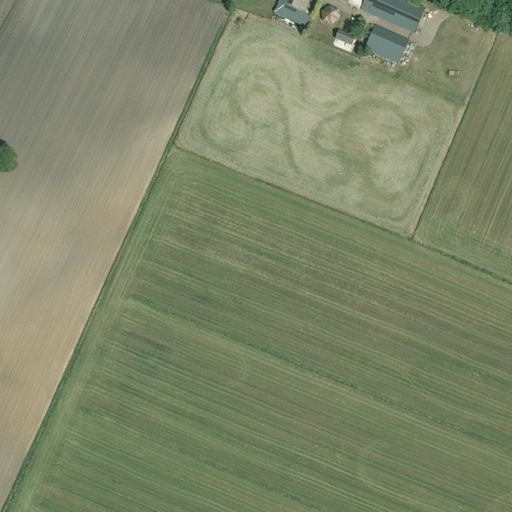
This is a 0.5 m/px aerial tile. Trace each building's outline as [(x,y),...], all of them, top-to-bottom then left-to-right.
[(309,0),(280,0),(276,10),(308,25),(318,4),(309,0)] [(339,0),(358,9),(362,0),(339,0)] [(425,10),(403,0),(365,0),(361,10),(414,34),(425,10)] [(327,16),(334,22),(340,12),(333,7),(327,16)] [(345,24),(350,29),(354,24),(350,20),(345,24)] [(365,50),(398,65),(408,42),(375,27),(365,50)] [(355,37),(339,30),(335,40),(351,47),(355,37)]
